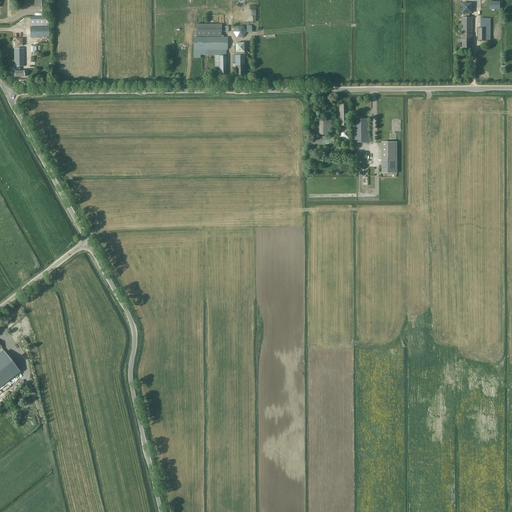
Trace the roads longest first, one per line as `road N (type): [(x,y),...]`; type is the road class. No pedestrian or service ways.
road 1 (unclassified): [(8,97),(511,88)]
road 2 (unclassified): [(160,511),(131,389),(132,325),(87,240)]
road 3 (unclassified): [(87,240),(8,97)]
